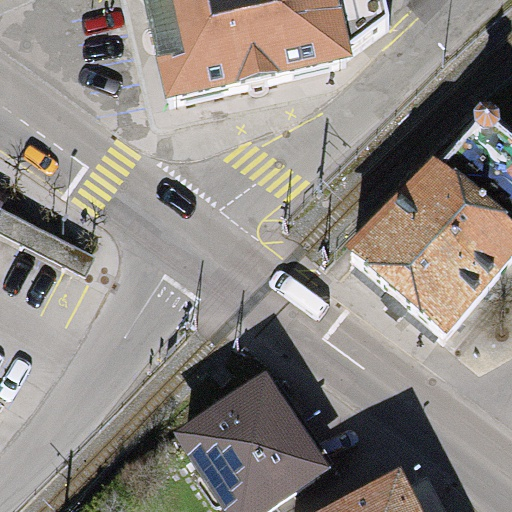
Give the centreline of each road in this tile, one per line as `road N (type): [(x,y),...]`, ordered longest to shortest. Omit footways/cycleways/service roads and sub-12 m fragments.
road 1 (secondary): [(186,240),(511,484)]
road 2 (residential): [(186,240),(268,170),(356,112),(474,0)]
road 3 (residential): [(0,489),(69,411),(186,240)]
road 4 (secondary): [(0,102),(186,240)]
road 5 (unknown): [(306,511),(392,460),(464,448)]
